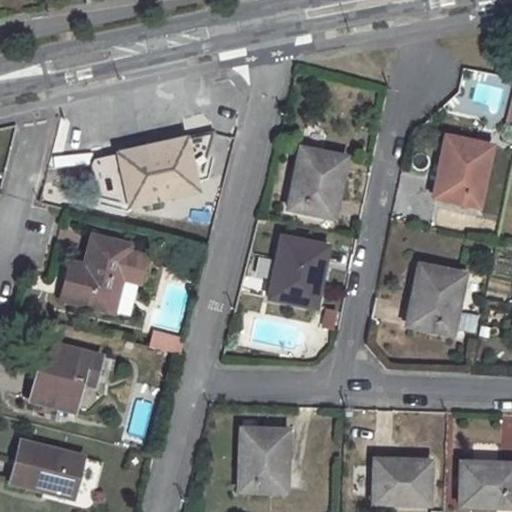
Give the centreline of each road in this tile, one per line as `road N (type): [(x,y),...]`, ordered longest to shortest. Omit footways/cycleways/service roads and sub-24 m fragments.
road 1 (residential): [(343,385),(415,65),(417,3)]
road 2 (residential): [(200,380),(275,59),(269,33)]
road 3 (tertiary): [(269,33),(50,78)]
road 4 (residential): [(0,263),(50,78)]
road 5 (residential): [(343,385),(511,391)]
road 6 (tertiary): [(417,3),(269,33)]
road 7 (residential): [(200,380),(343,385)]
road 8 (residential): [(165,511),(200,380)]
